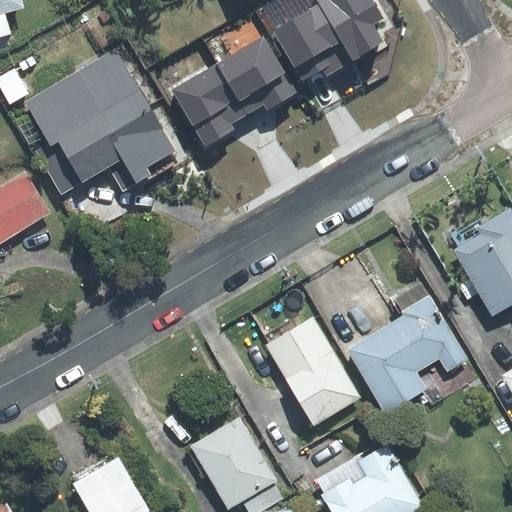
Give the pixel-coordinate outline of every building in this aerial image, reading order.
[(27,0),(0,0),(0,16),(30,8),(27,0)] [(377,0),(321,0),(355,57),(387,38),(377,20),(386,15),(377,0)] [(318,1),(275,26),(308,84),(351,59),(318,1)] [(265,32),(218,60),(248,110),(266,100),(269,105),(298,88),(265,32)] [(119,51),(31,101),(56,144),(67,138),(88,174),(164,130),(119,51)] [(218,60),(175,85),(207,141),(235,125),(232,120),(248,110),(218,60)] [(28,173),(0,189),(0,235),(49,208),(28,173)] [(511,216),(464,246),(502,309),(511,302),(511,216)] [(471,356),(435,297),(358,344),(395,405),(430,383),(420,366),(442,353),(451,368),(471,356)] [(317,321),(272,348),(317,421),(361,394),(317,321)] [(243,418),(198,445),(234,504),(279,477),(243,418)] [(389,444),(323,484),(340,511),(402,511),(423,500),(389,444)] [(154,511),(121,454),(80,477),(100,511),(154,511)]
